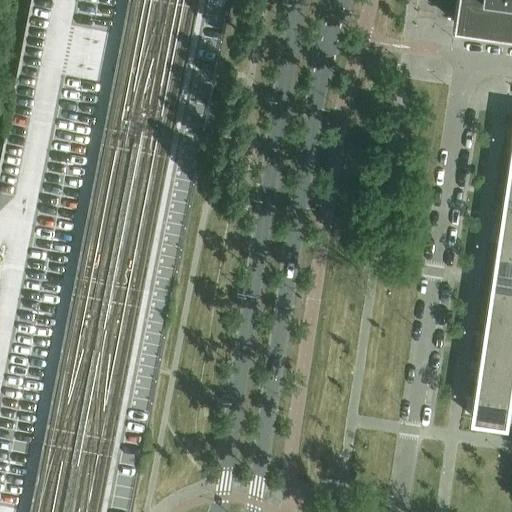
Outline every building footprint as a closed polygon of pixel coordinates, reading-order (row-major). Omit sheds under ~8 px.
[(205,129),(226,18),(228,18),(231,0),(32,0),(15,92),(13,92),(6,130),(8,131),(0,169),(0,511),(130,511),(140,466),(142,466),(149,428),(147,428),(169,317),(171,317),(178,279),(176,278),(197,167),(200,168),(207,130),(205,129)] [(511,0),(458,0),(455,23),(511,31),(511,0)] [(511,226),(511,204),(505,204),(502,225),(511,226)] [(511,248),(511,226),(502,225),(498,246),(511,248)] [(511,270),(511,248),(498,246),(495,268),(511,270)] [(511,291),(511,270),(495,268),(492,289),(511,291)] [(511,313),(511,291),(492,289),(489,310),(511,313)] [(511,335),(511,313),(489,310),(486,332),(511,335)] [(511,357),(511,335),(486,332),(483,353),(511,357)] [(511,379),(511,357),(483,353),(480,374),(511,379)] [(511,401),(511,392),(511,379),(480,374),(476,396),(511,401)] [(473,418),(511,424),(511,401),(476,396),(473,418)]
